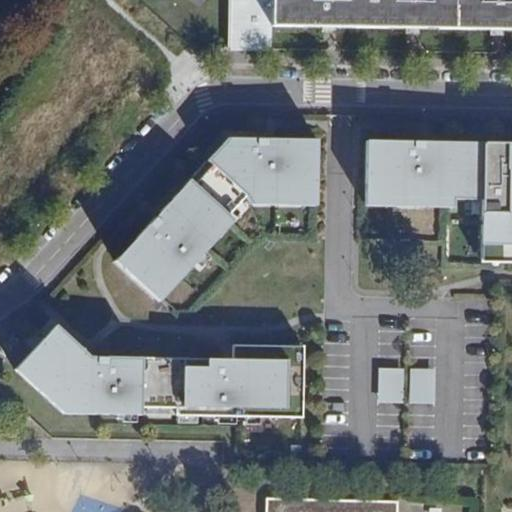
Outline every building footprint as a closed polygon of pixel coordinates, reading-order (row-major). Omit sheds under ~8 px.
[(511,0),(271,0),(271,25),(511,29),(511,0)] [(227,138),(114,260),(153,296),(176,272),(181,277),(205,250),(200,245),(245,196),(316,197),(317,140),(227,138)] [(511,263),(511,143),(366,141),(365,198),(482,200),(480,255),(499,256),(499,263),(511,263)] [(14,369),(62,413),(139,414),(139,407),(173,408),(173,415),(301,417),(302,378),(286,377),(287,346),(232,345),(232,359),(89,357),(55,325),(14,369)] [(381,402),(399,403),(399,369),(381,368),(381,402)] [(412,403),(430,404),(431,370),(413,369),(412,403)] [(395,511),(396,502),(266,499),(265,511),(395,511)]
